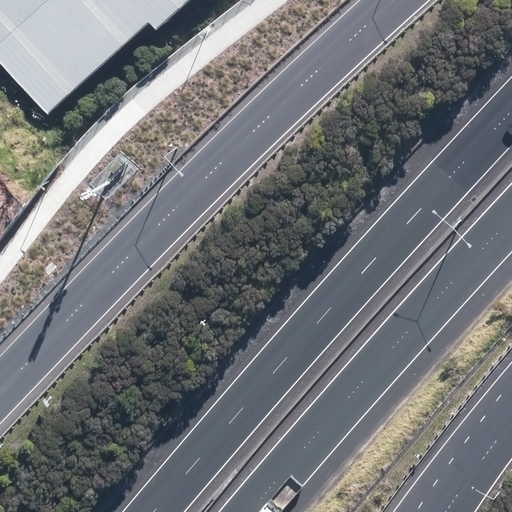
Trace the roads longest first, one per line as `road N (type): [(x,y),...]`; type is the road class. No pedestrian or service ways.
road 1 (motorway): [(0,387),(175,202),(396,0)]
road 2 (motorway): [(158,511),(511,107)]
road 3 (motorway): [(511,211),(244,511)]
road 4 (motorway): [(511,405),(436,511)]
